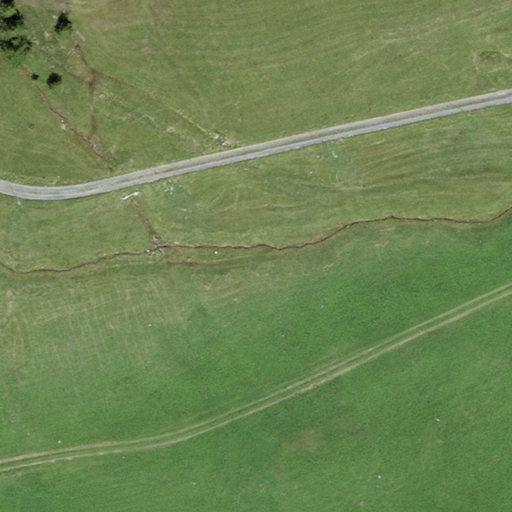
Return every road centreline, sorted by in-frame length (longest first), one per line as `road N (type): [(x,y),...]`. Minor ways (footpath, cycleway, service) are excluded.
road 1 (track): [(511,286),(197,429),(0,472)]
road 2 (track): [(511,105),(129,186),(58,195),(0,181)]
